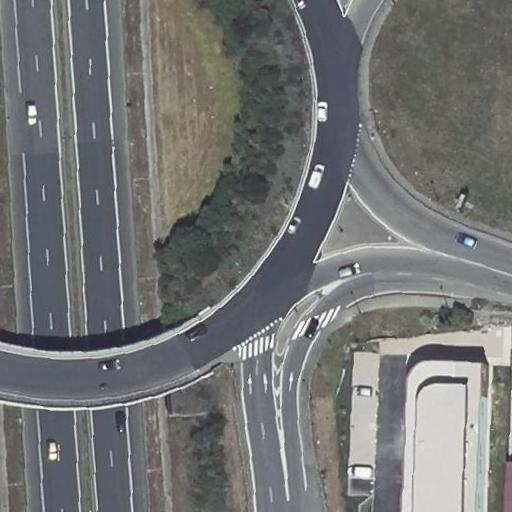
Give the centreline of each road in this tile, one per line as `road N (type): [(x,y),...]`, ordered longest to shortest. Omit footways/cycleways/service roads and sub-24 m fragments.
road 1 (trunk): [(33,0),(62,511)]
road 2 (trunk): [(114,511),(85,0)]
road 3 (trunk): [(292,511),(291,358),(319,311),(346,291),(383,280),(511,282)]
road 4 (secondary): [(0,377),(57,385),(133,376),(214,339),(253,307)]
road 5 (secondary): [(268,292),(357,262),(511,279)]
road 6 (secondary): [(511,275),(390,218),(347,166),(334,136)]
road 7 (trunk): [(271,511),(253,307)]
road 8 (secondary): [(268,292),(301,245),(334,136)]
